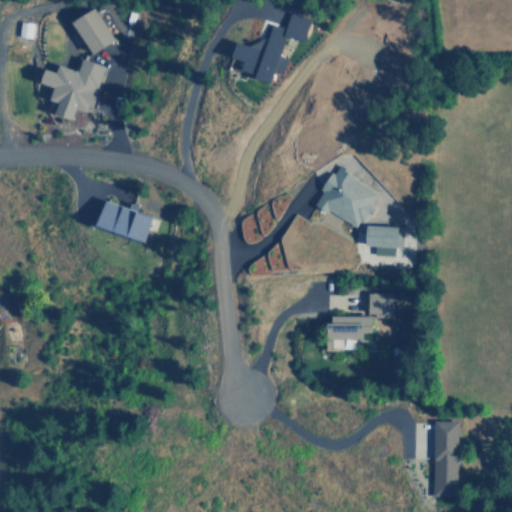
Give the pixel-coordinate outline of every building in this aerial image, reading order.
[(115,42),(97,8),(74,20),(92,55),(115,42)] [(286,36),(306,41),(311,19),(289,14),(286,27),(273,24),(268,46),(239,39),(234,58),(246,61),(244,73),(276,81),(286,36)] [(104,64),(83,59),(80,70),(61,65),(59,71),(48,68),(44,84),(56,87),(52,101),(60,103),(57,114),(75,119),(78,110),(91,113),(104,64)] [(317,206),(361,226),(378,189),(334,168),(317,206)] [(156,217),(107,200),(98,225),(147,243),(156,217)] [(396,255),(396,248),(402,248),(403,226),(370,225),(369,246),(376,247),(376,254),(396,255)] [(370,315),(397,315),(398,292),(370,292),(370,315)] [(330,350),(359,350),(359,340),(367,340),(367,334),(387,334),(387,322),(377,322),(377,315),(335,315),(335,324),(330,324),(330,350)] [(428,495),(453,495),(454,420),(429,420),(428,495)]
